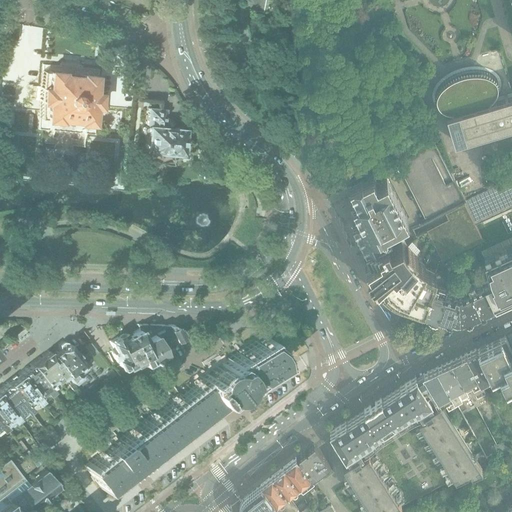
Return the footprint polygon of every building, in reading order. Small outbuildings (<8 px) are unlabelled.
[(17,41),(18,28),(12,27),(11,31),(8,31),(7,36),(6,36),(7,26),(2,25),(0,41),(5,41),(5,43),(11,44),(11,43),(12,43),(12,40),(17,41)] [(93,134),(99,70),(82,68),(82,66),(60,64),(60,66),(42,65),(37,129),(93,134)] [(511,93),(490,101),(490,100),(493,97),(497,91),(497,88),(498,86),(497,84),(496,81),(495,79),(495,78),(494,77),(492,76),(489,74),(487,73),(482,72),(476,71),(474,71),(468,72),(461,73),(455,75),(452,77),(449,78),(448,79),(443,83),(440,86),(438,89),(437,92),(436,93),(436,97),(436,100),(437,103),(439,105),(442,108),(447,110),(452,111),(453,112),(446,114),(455,141),(511,123),(511,93)] [(179,153),(181,129),(170,128),(172,126),(172,123),(170,120),(166,120),(165,122),(164,122),(165,110),(148,108),(146,126),(146,127),(144,127),(143,128),(142,130),(141,131),(141,133),(142,135),(143,136),(145,136),(144,151),(146,151),(148,154),(152,154),(153,152),(170,153),(172,156),(176,156),(178,153),(179,153)] [(466,200),(435,143),(397,162),(424,217),(426,216),(427,219),(444,211),(463,201),(466,200)] [(356,177),(347,166),(340,171),(350,182),(356,177)] [(408,220),(387,178),(376,183),(371,175),(352,185),(349,187),(358,203),(352,206),(361,222),(353,226),(365,251),(387,241),(391,238),(388,230),(408,220)] [(463,201),(444,211),(448,219),(426,230),(442,260),(483,239),(463,201)] [(433,284),(437,272),(429,268),(424,266),(425,263),(420,259),(415,256),(417,254),(412,249),(408,244),(405,246),(401,241),(390,247),(387,241),(365,251),(366,252),(365,252),(370,261),(365,264),(367,269),(367,270),(372,280),(373,280),(375,284),(376,286),(378,289),(380,292),(383,295),(386,298),(390,301),(394,303),(396,304),(399,305),(422,313),(433,284)] [(511,299),(511,250),(492,260),(498,273),(482,280),(495,307),(511,299)] [(495,307),(482,280),(482,279),(470,285),(482,313),(495,307)] [(438,318),(448,289),(433,284),(422,313),(423,313),(422,314),(423,315),(427,317),(428,316),(437,319),(437,318),(438,318)] [(482,313),(470,285),(464,288),(462,291),(463,293),(459,294),(460,321),(462,320),(466,319),(466,320),(472,317),(482,313)] [(460,321),(459,294),(459,286),(456,286),(456,293),(455,292),(454,291),(448,289),(438,318),(446,321),(446,319),(452,321),(453,320),(456,321),(460,321)] [(172,347),(177,340),(182,338),(182,335),(178,329),(176,327),(175,327),(174,326),(175,326),(149,325),(148,326),(147,325),(137,325),(136,325),(137,330),(127,336),(126,336),(140,363),(172,347)] [(140,363),(126,336),(127,336),(126,333),(125,334),(118,338),(117,338),(109,342),(112,346),(114,352),(112,354),(117,365),(111,368),(118,377),(126,373),(124,368),(130,365),(131,368),(140,363)] [(511,349),(505,335),(477,348),(491,376),(499,372),(502,376),(501,377),(504,383),(505,383),(505,384),(506,384),(511,381),(511,349)] [(102,490),(218,401),(217,399),(221,396),(221,395),(224,394),(227,393),(230,392),(232,390),(234,387),(235,385),(237,386),(241,383),(242,385),(280,362),(278,358),(277,353),(275,350),(272,346),(271,343),(266,340),(264,337),(227,359),(228,361),(222,364),(222,367),(219,368),(216,369),(213,370),(211,373),(210,376),(207,375),(202,379),(200,377),(84,467),(86,469),(95,481),(100,487),(102,490)] [(82,371),(85,368),(82,364),(83,364),(76,356),(77,355),(73,350),(73,351),(66,343),(62,342),(58,345),(58,348),(58,349),(58,350),(56,351),(51,355),(76,388),(76,389),(82,396),(91,390),(79,375),(80,374),(79,373),(82,371)] [(491,376),(477,348),(466,354),(482,384),(492,379),(491,376)] [(76,388),(51,355),(48,351),(39,358),(31,364),(49,388),(58,381),(56,380),(62,375),(69,384),(68,385),(73,391),(76,388)] [(482,384),(466,354),(460,356),(451,361),(471,397),(476,406),(490,399),(482,384)] [(471,397),(451,361),(442,365),(437,367),(452,396),(456,402),(462,399),(471,397)] [(49,388),(31,364),(30,365),(19,374),(18,374),(37,399),(44,394),(46,397),(52,393),(49,388)] [(456,402),(452,396),(437,367),(428,372),(428,371),(424,373),(423,374),(439,402),(440,403),(444,402),(448,410),(457,405),(456,402)] [(37,399),(18,374),(7,383),(25,406),(31,401),(35,406),(40,403),(37,399)] [(394,425),(409,416),(422,407),(425,412),(439,402),(423,374),(417,378),(416,376),(411,380),(411,379),(404,383),(405,384),(400,387),(400,388),(382,399),(381,398),(364,409),(364,410),(346,422),(346,421),(341,425),(341,424),(334,428),(335,428),(330,432),(338,445),(344,454),(348,461),(361,453),(358,448),(383,432),(383,433),(395,425),(394,425)] [(25,406),(7,383),(3,386),(0,388),(0,398),(11,413),(18,408),(21,412),(26,408),(25,406)] [(11,413),(0,398),(0,422),(1,424),(8,419),(9,421),(15,417),(11,413)] [(424,418),(418,421),(455,479),(470,471),(471,474),(482,469),(477,462),(473,456),(466,444),(458,431),(450,419),(440,403),(439,402),(425,412),(427,416),(424,418)] [(67,413),(60,403),(58,405),(62,410),(59,412),(62,416),(67,413)] [(1,424),(0,422),(0,431),(4,436),(6,437),(9,434),(3,426),(1,424)] [(58,439),(49,428),(36,438),(45,449),(58,439)] [(509,447),(501,442),(497,444),(501,451),(504,449),(509,447)] [(332,468),(317,447),(314,444),(308,448),(309,450),(306,452),(323,474),(332,468)] [(501,451),(497,444),(492,446),(491,455),(501,451)] [(323,474),(306,452),(305,450),(299,455),(300,457),(297,459),(314,481),(323,474)] [(348,461),(343,464),(346,468),(351,476),(353,480),(361,493),(369,505),(373,511),(387,511),(402,504),(369,453),(364,457),(361,453),(348,461)] [(314,481),(297,459),(296,457),(292,460),(284,467),(300,488),(302,491),(314,481)] [(24,475),(34,467),(27,458),(17,466),(24,475)] [(0,511),(24,511),(47,495),(50,499),(56,495),(61,491),(56,485),(44,469),(26,483),(23,479),(7,459),(0,463),(0,511)] [(300,488),(284,467),(280,470),(272,476),(289,497),(292,495),(295,495),(297,493),(297,491),(300,488)] [(289,497),(272,476),(268,479),(261,485),(276,504),(277,506),(279,506),(281,506),(284,504),(285,501),(289,498),(289,497)] [(266,511),(276,504),(261,485),(247,495),(244,498),(243,499),(241,502),(241,504),(240,507),(239,509),(239,511),(266,511)] [(330,500),(327,497),(326,496),(321,499),(325,504),(330,500)]
